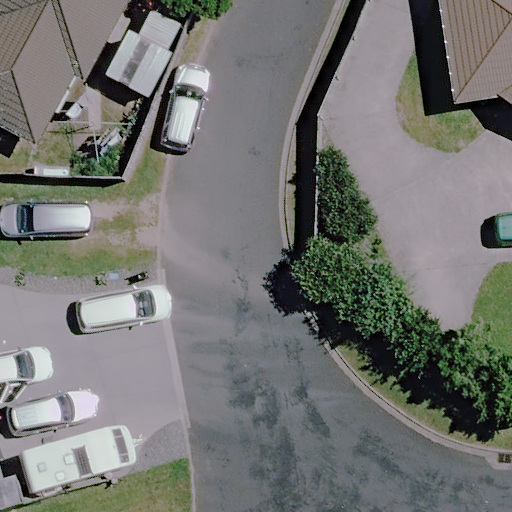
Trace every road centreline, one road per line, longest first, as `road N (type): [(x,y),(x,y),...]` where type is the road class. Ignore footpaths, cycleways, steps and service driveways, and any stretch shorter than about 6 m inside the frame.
road 1 (residential): [(275,0),(226,173),(238,350),(288,466),(317,485)]
road 2 (residential): [(317,485),(339,499),(511,506)]
